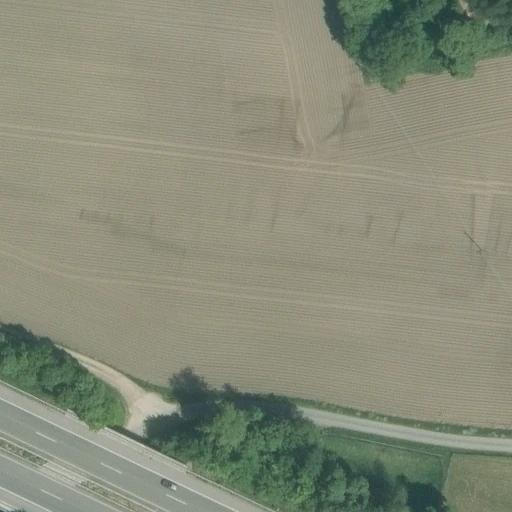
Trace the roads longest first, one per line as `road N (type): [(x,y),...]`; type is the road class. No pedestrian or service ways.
road 1 (unclassified): [(0,508),(186,410),(285,411),(451,446),(511,448)]
road 2 (motorway): [(198,511),(0,416)]
road 3 (track): [(153,421),(124,380),(0,331)]
